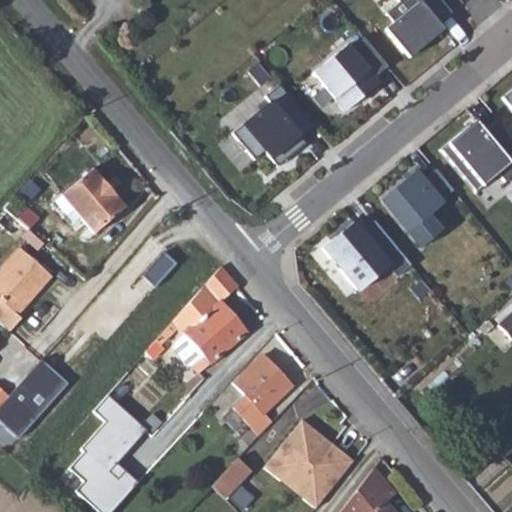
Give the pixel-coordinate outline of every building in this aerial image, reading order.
[(379,23),(403,51),(436,24),(432,18),(446,6),(441,0),(388,0),(380,7),(388,16),(379,23)] [(387,65),(363,37),(349,48),(346,44),(312,72),(344,111),(378,82),(373,77),(387,65)] [(314,126),(279,84),(264,96),(269,101),(232,133),(254,159),(264,151),(274,163),(283,156),(286,159),(305,143),(300,137),(314,126)] [(511,88),(502,97),(511,108),(511,88)] [(511,161),(511,135),(497,118),(483,129),(475,119),(447,143),(483,186),(511,161)] [(283,156),(274,163),(277,166),(286,159),(283,156)] [(93,169),(61,194),(94,234),(126,207),(93,169)] [(453,189),(436,169),(422,180),(414,170),(380,198),(419,249),(445,230),(432,212),(442,204),(439,200),(453,189)] [(413,266),(374,219),(361,231),(353,221),(322,247),(359,290),(388,266),(399,278),(413,266)] [(19,248),(0,269),(0,321),(10,331),(20,319),(16,316),(22,310),(22,303),(27,298),(30,301),(51,276),(19,248)] [(222,267),(174,322),(178,327),(187,337),(178,345),(201,371),(247,332),(222,303),(239,288),(222,267)] [(22,303),(22,310),(30,301),(27,298),(22,303)] [(511,309),(495,326),(508,339),(511,335),(511,309)] [(174,322),(158,340),(162,344),(178,327),(174,322)] [(158,340),(146,352),(155,359),(166,348),(162,344),(158,340)] [(263,356),(236,384),(267,413),(294,385),(263,356)] [(11,396),(0,407),(0,420),(20,438),(70,383),(43,360),(11,396)] [(137,363),(121,380),(134,392),(150,375),(137,363)] [(220,398),(232,406),(242,390),(230,383),(220,398)] [(0,386),(0,407),(11,396),(0,386)] [(148,431),(108,396),(93,411),(105,422),(81,449),(86,454),(71,468),(85,481),(75,489),(97,511),(112,511),(139,485),(117,464),(148,431)] [(246,440),(242,444),(246,447),(247,450),(267,429),(257,420),(241,435),(246,440)] [(317,434),(319,432),(305,420),(267,467),(283,480),(286,476),(305,492),(306,499),(317,509),(355,462),(334,445),(332,447),(317,434)] [(334,445),(319,432),(317,434),(332,447),(334,445)] [(236,460),(212,485),(226,500),(229,497),(240,486),(252,474),(236,460)] [(348,499),(354,506),(359,511),(394,511),(386,503),(391,498),(379,485),(369,475),(348,499)] [(306,499),(305,492),(286,476),(283,480),(306,499)] [(240,486),(229,497),(243,511),(255,500),(240,486)]
